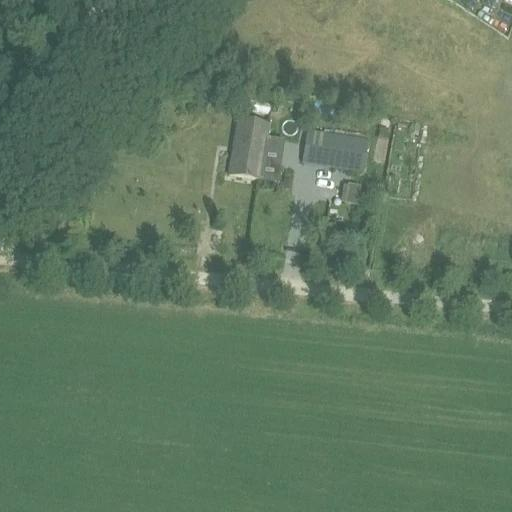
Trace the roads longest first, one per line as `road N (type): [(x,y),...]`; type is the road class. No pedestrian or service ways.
road 1 (unclassified): [(0,258),(511,309)]
road 2 (secondary): [(0,215),(174,0)]
